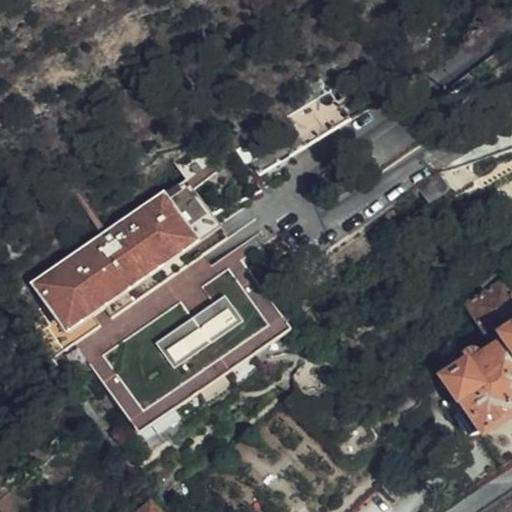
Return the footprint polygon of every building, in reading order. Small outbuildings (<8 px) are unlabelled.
[(259,175),(344,120),(325,93),(242,149),(259,175)] [(437,176),(397,203),(407,216),(447,190),(437,176)] [(182,181),(33,285),(128,424),(278,318),(231,251),(209,266),(201,254),(222,239),(182,181)] [(459,405),(460,406),(464,412),(456,418),(456,425),(461,432),(467,436),(476,436),(481,435),(511,414),(511,412),(511,411),(511,410),(511,300),(500,282),(463,306),(492,350),(480,359),(474,354),(466,350),(461,352),(456,357),(456,361),(460,366),(440,379),(456,405),(459,405)] [(128,424),(136,436),(286,330),(278,318),(128,424)] [(0,511),(11,511),(25,500),(13,486),(0,497),(0,511)] [(156,511),(148,502),(136,511),(156,511)]
